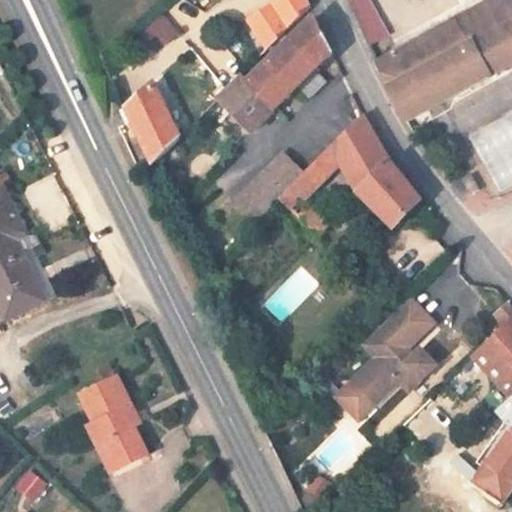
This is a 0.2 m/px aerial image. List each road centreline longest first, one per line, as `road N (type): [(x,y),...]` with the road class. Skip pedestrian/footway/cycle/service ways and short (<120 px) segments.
road 1 (secondary): [(280,511),(25,0)]
road 2 (tertiary): [(511,272),(367,83),(330,0)]
road 3 (unknown): [(0,356),(80,311),(167,284)]
